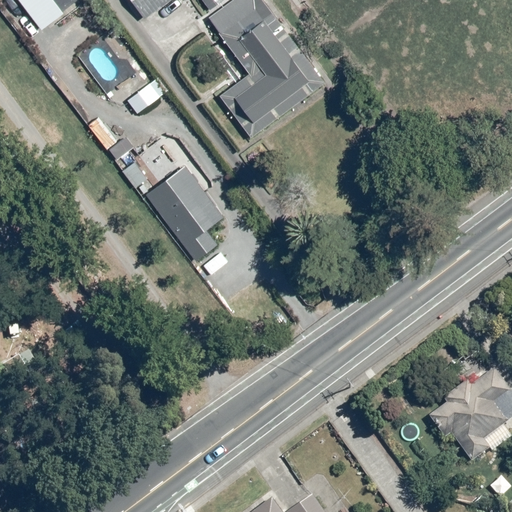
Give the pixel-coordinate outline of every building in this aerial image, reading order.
[(18,0),(40,29),(67,9),(72,16),(85,6),(80,0),(18,0)] [(130,0),(143,18),(169,0),(200,0),(207,10),(221,0),(130,0)] [(288,33),(263,0),(229,0),(207,17),(248,73),(218,95),(249,138),(324,83),(317,74),(287,33),(288,33)] [(159,97),(148,82),(125,98),(136,113),(159,97)] [(117,140),(97,112),(85,121),(105,148),(117,140)] [(134,132),(114,147),(108,152),(142,200),(148,195),(195,260),(216,244),(205,229),(222,217),(168,142),(137,164),(129,152),(142,142),(134,132)] [(445,398),(449,403),(431,417),(447,438),(453,433),(474,461),(492,448),(486,440),(511,420),(511,391),(495,370),(472,387),(468,381),(445,398)] [(324,511),(313,495),(289,511),(324,511)] [(254,511),(282,511),(273,498),(254,511)]
